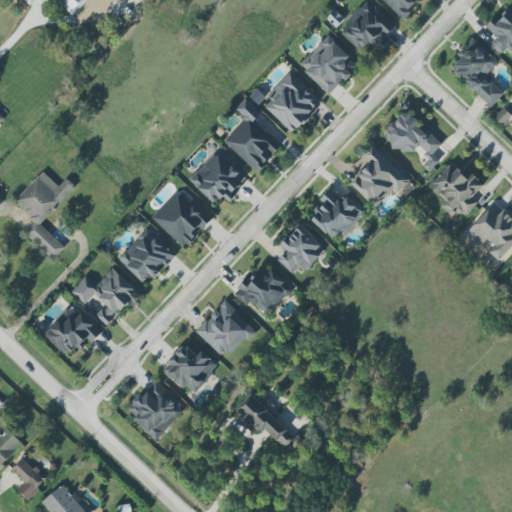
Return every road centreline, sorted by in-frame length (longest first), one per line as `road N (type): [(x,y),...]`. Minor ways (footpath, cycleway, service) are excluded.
road 1 (residential): [(462,0),(72,406)]
road 2 (tertiary): [(181,511),(0,336)]
road 3 (residential): [(403,62),(511,166)]
